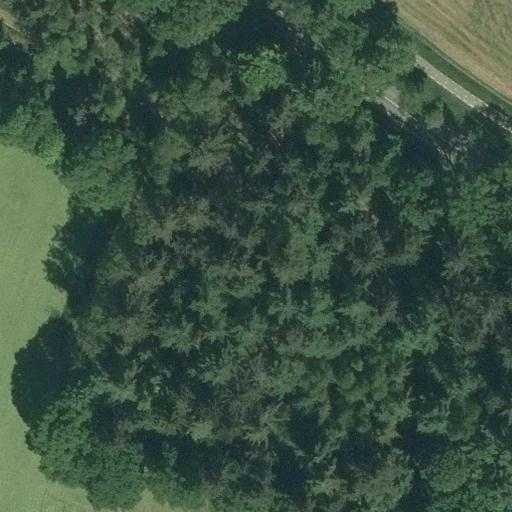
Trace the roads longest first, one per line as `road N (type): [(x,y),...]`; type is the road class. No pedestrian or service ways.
road 1 (primary): [(511,190),(267,0)]
road 2 (track): [(213,0),(134,197)]
